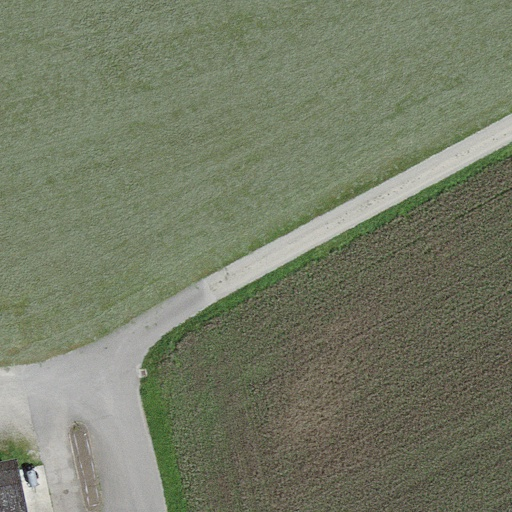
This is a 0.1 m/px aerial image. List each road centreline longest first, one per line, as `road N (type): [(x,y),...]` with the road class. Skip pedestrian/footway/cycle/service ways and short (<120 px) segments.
road 1 (track): [(511,134),(177,311),(118,362)]
road 2 (track): [(118,362),(152,511)]
